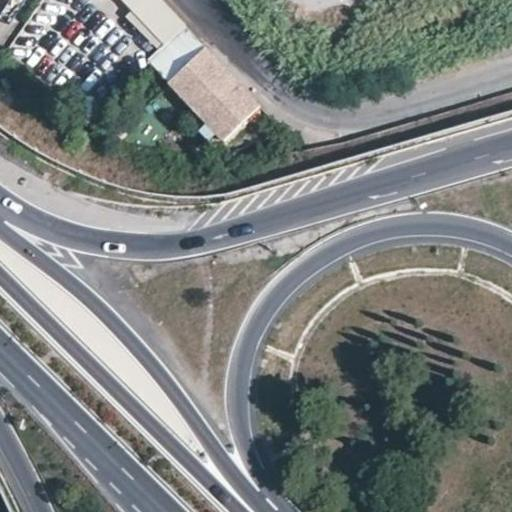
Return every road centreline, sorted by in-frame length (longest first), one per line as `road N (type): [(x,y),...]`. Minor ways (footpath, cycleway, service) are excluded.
road 1 (motorway): [(511,148),(165,246),(78,239),(0,210)]
road 2 (motorway): [(267,511),(242,438),(237,379),(243,338),(277,286),(317,250),(372,227),(437,223),(511,245)]
road 3 (primary): [(224,482),(218,456),(111,321),(0,229)]
road 4 (primary): [(224,482),(197,472),(0,275)]
road 5 (primary): [(0,347),(168,511)]
road 6 (residential): [(339,115),(299,107),(190,0)]
road 7 (residential): [(339,115),(511,63)]
